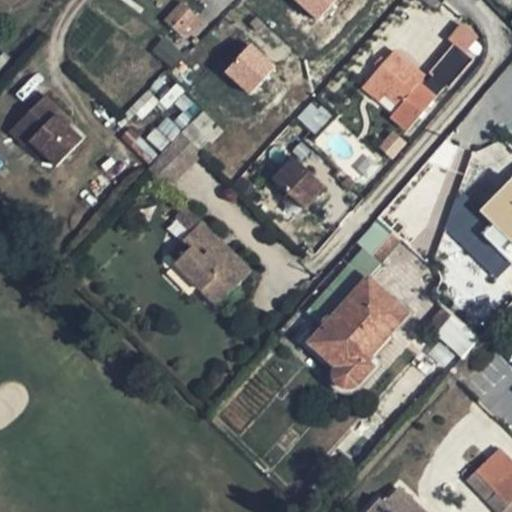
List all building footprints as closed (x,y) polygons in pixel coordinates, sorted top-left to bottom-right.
[(293,0),(318,20),(334,0),(293,0)] [(442,6),(435,0),(419,0),(435,14),(442,6)] [(196,22),(181,7),(162,27),(178,41),(196,22)] [(251,42),(223,71),(248,95),(276,66),(251,42)] [(431,75),(449,92),(475,63),(457,46),(431,75)] [(393,52),(368,82),(385,96),(398,107),(391,116),(409,131),(436,97),(419,83),(422,77),(393,52)] [(385,96),(368,82),(362,89),(378,104),(385,96)] [(58,119),(42,103),(18,130),(62,171),(80,151),(53,125),(58,119)] [(180,177),(201,155),(180,135),(160,158),(180,177)] [(294,154),(271,175),(302,209),(325,188),(294,154)] [(160,158),(149,170),(168,189),(180,177),(160,158)] [(482,212),(511,181),(511,180),(504,174),(475,205),(482,212)] [(511,181),(482,212),(493,224),(483,235),(511,264),(511,181)] [(339,209),(323,194),(296,224),(312,238),(339,209)] [(250,273),(202,224),(183,242),(190,250),(175,265),(217,306),(250,273)] [(354,233),(356,264),(375,263),(375,252),(392,251),(391,231),(354,233)] [(372,368),(365,360),(405,314),(368,281),(329,323),(326,323),(322,325),(322,329),(323,331),(310,344),(338,369),(335,374),(335,380),(339,387),(346,389),(353,387),(372,368)] [(452,314),(435,332),(462,356),(479,338),(452,314)] [(466,481),(487,503),(495,495),(483,482),(492,473),(484,464),(466,481)] [(420,511),(398,490),(385,504),(379,500),(367,511),(420,511)]
